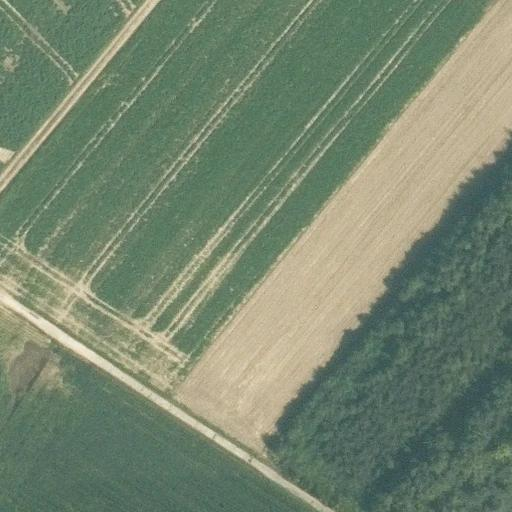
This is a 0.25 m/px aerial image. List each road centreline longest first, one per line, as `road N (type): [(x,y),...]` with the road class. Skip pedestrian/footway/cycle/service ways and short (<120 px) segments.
road 1 (track): [(325,511),(0,302)]
road 2 (track): [(152,0),(0,186)]
